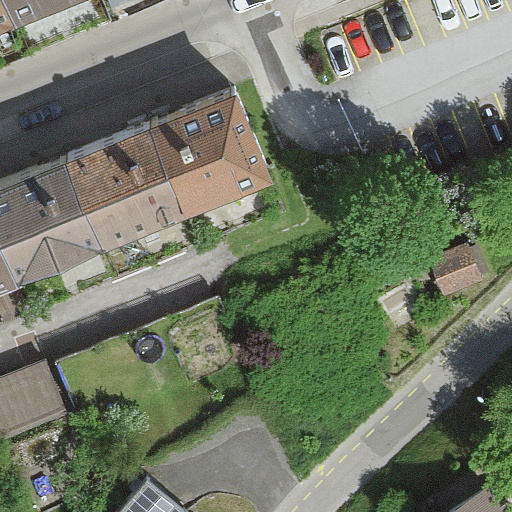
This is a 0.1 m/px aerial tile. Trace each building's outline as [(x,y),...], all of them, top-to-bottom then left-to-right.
[(0,0),(0,1),(7,20),(57,0),(0,0)] [(188,102),(148,118),(184,210),(270,176),(233,84),(188,102)] [(110,133),(63,152),(100,243),(184,210),(148,118),(110,133)] [(25,166),(0,176),(0,238),(15,277),(100,243),(63,152),(25,166)] [(0,282),(15,277),(0,238),(0,282)] [(466,246),(428,264),(444,299),(482,281),(466,246)] [(220,292),(54,353),(77,413),(243,352),(220,292)] [(45,358),(0,374),(0,441),(67,418),(45,358)] [(187,511),(146,476),(114,511),(187,511)] [(501,511),(486,489),(451,511),(501,511)]
